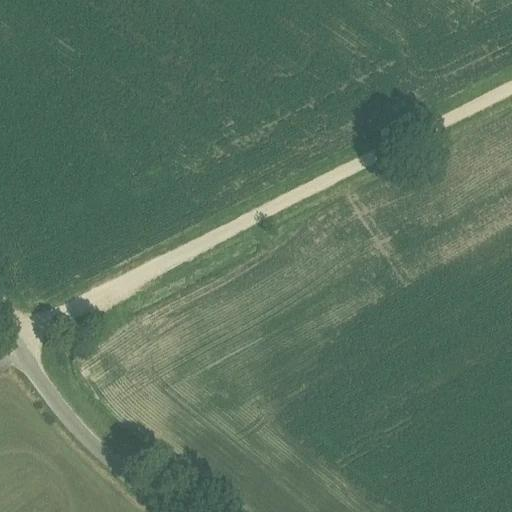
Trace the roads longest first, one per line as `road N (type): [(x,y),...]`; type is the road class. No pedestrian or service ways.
road 1 (track): [(13,340),(511,88)]
road 2 (unclassified): [(172,511),(67,418),(13,340)]
